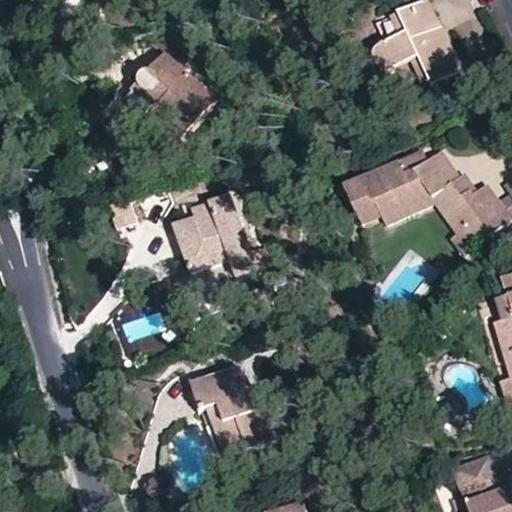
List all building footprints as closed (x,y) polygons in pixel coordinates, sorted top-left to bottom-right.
[(43,0),(48,12),(63,6),(61,0),(43,0)] [(440,22),(430,0),(412,0),(403,4),(413,29),(406,33),(394,7),(379,13),(390,40),(387,41),(380,45),(377,52),(378,61),(385,67),(390,70),(396,70),(417,62),(426,58),(434,81),(465,68),(446,21),(440,22)] [(437,0),(430,0),(440,22),(446,21),(437,0)] [(403,4),(394,7),(406,33),(413,29),(403,4)] [(140,81),(140,85),(142,89),(146,92),(150,93),(153,94),(139,111),(179,143),(218,99),(180,67),(192,53),(176,36),(164,32),(153,46),(166,56),(152,71),(150,71),(146,73),(142,76),(140,81)] [(426,84),(434,81),(426,58),(417,62),(426,84)] [(127,101),(139,111),(153,94),(150,93),(146,92),(142,89),(140,85),(127,101)] [(342,192),(353,211),(368,203),(377,209),(383,221),(388,228),(435,202),(459,233),(467,227),(479,244),(510,220),(496,201),(484,186),(475,191),(470,195),(462,183),(445,156),(435,160),(429,150),(342,192)] [(468,179),(462,183),(470,195),(475,191),(468,179)] [(511,196),(509,192),(496,201),(510,220),(511,219),(511,196)] [(259,274),(233,198),(193,212),(196,222),(176,229),(198,295),(259,274)] [(363,231),(383,221),(377,209),(368,203),(353,211),(363,231)] [(465,254),(479,244),(467,227),(459,233),(453,238),(465,254)] [(509,300),(500,303),(506,323),(500,325),(496,327),(511,375),(511,275),(502,279),(509,300)] [(406,316),(384,302),(375,316),(398,329),(406,316)] [(494,304),(500,325),(506,323),(500,303),(494,304)] [(248,389),(241,369),(192,386),(202,414),(210,412),(227,459),(275,443),(257,388),(248,389)] [(508,408),(511,406),(511,382),(503,386),(508,408)] [(499,480),(491,460),(458,473),(465,493),(499,480)] [(511,511),(511,467),(501,472),(504,478),(499,480),(465,493),(472,511),(511,511)]
